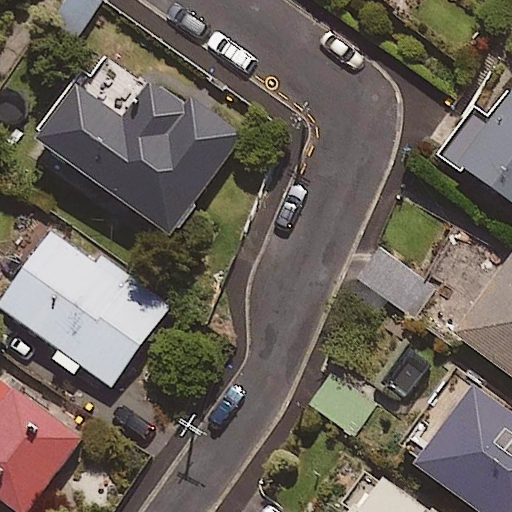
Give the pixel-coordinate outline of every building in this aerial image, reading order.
[(106,4),(100,0),(71,0),(51,30),(77,47),(106,4)] [(190,109),(154,83),(128,120),(84,90),(45,146),(177,238),(247,138),(195,101),(190,109)] [(470,178),(473,173),(511,200),(511,101),(495,126),(481,116),(448,162),(470,178)] [(174,308),(103,258),(98,264),(54,234),(1,309),(116,390),(174,308)] [(511,268),(462,339),(511,374),(511,268)] [(511,511),(511,409),(465,374),(404,454),(482,511),(511,511)] [(33,511),(86,441),(1,379),(0,380),(0,498),(18,511),(33,511)] [(433,511),(382,475),(354,511),(433,511)]
